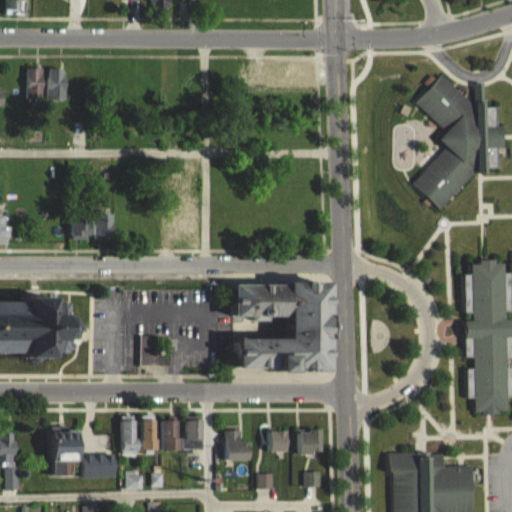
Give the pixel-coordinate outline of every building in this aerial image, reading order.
[(18,0),(3,0),(3,16),(15,17),(15,8),(18,8),(18,0)] [(124,0),(124,7),(139,8),(139,0),(124,0)] [(147,0),(147,14),(166,14),(165,0),(147,0)] [(314,94),(314,67),(267,68),(267,86),(286,86),(286,94),(314,94)] [(23,106),(39,106),(39,75),(23,75),(23,106)] [(62,76),(45,76),(44,106),(61,107),(62,76)] [(408,191),(437,217),(470,180),(481,180),(486,174),(494,174),(494,156),(499,156),(499,133),(493,133),(493,114),(480,114),(480,90),(471,91),(471,112),(437,82),(413,108),(413,112),(442,138),(434,147),(442,154),(408,191)] [(191,165),(177,165),(177,178),(191,178),(191,165)] [(178,251),(195,250),(194,207),(177,208),(178,251)] [(85,247),(84,221),(66,221),(67,247),(85,247)] [(106,221),(89,221),(89,247),(107,247),(106,221)] [(460,273),(461,312),(468,312),(468,321),(461,321),(462,355),(470,355),(470,367),(464,368),(465,396),(472,396),(472,410),(481,410),(481,413),(496,413),(496,410),(505,410),(504,395),(511,395),(511,365),(503,366),(503,357),(511,356),(510,319),(502,319),(501,310),(508,310),(507,272),(500,272),(499,263),(491,263),(491,259),(483,259),(475,259),(475,263),(467,263),(467,273),(460,273)] [(228,317),(228,283),(279,283),(279,281),(323,280),(323,371),(268,371),(268,367),(231,367),(231,336),(281,336),(281,317),(228,317)] [(0,300),(0,351),(22,351),(22,358),(48,358),(48,352),(56,352),(69,351),(69,348),(69,340),(72,336),(75,329),(85,329),(85,322),(75,322),(70,313),(69,301),(55,301),(49,301),(49,295),(22,295),(22,301),(0,300)] [(136,373),(166,374),(166,358),(150,357),(151,343),(136,343),(136,373)] [(132,423),(117,423),(119,462),(133,461),(132,423)] [(155,457),(155,447),(152,447),(151,423),(138,423),(139,458),(155,457)] [(158,428),(158,458),(175,458),(175,428),(158,428)] [(181,457),(198,456),(197,428),(180,428),(181,457)] [(74,474),(73,438),(63,438),(63,433),(46,433),(47,483),(69,482),(69,474),(74,474)] [(244,468),(244,452),(236,452),(236,438),(222,438),(222,468),(244,468)] [(281,438),(264,438),(265,459),(281,459),(281,438)] [(293,439),(294,461),(316,460),(316,438),(293,439)] [(0,470),(10,470),(10,440),(0,440),(0,470)] [(384,451),(420,450),(428,450),(428,452),(441,452),(441,456),(441,465),(461,465),(469,464),(470,511),(441,511),(389,511),(389,471),(384,471),(384,451)] [(78,486),(111,485),(110,462),(77,463),(78,486)] [(2,497),(15,497),(15,476),(2,476),(2,497)] [(138,497),(138,478),(122,479),(122,497),(138,497)] [(316,494),(315,479),(300,480),(301,494),(316,494)] [(148,494),(159,494),(159,481),(148,481),(148,494)] [(269,481),(253,481),(254,496),(269,496),(269,481)]
